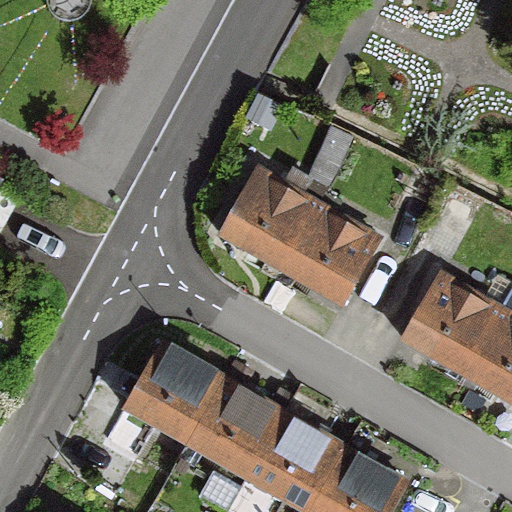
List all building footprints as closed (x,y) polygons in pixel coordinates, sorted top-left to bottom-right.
[(282,188),(251,171),(215,235),(276,271),(313,206),(296,196),(305,181),(291,173),(282,188)] [(332,217),(313,206),(276,271),(338,306),(375,242),(332,217)] [(435,276),(405,329),(398,340),(459,376),(496,311),(435,276)] [(511,405),(511,320),(496,311),(459,376),(511,405)] [(218,380),(157,345),(120,409),(181,444),(218,380)] [(218,380),(181,444),(242,479),(279,415),(250,398),(218,380)] [(320,438),(312,433),(279,415),(242,479),(299,511),(303,511),(340,449),(320,438)] [(385,511),(401,485),(340,449),(303,511),(385,511)]
